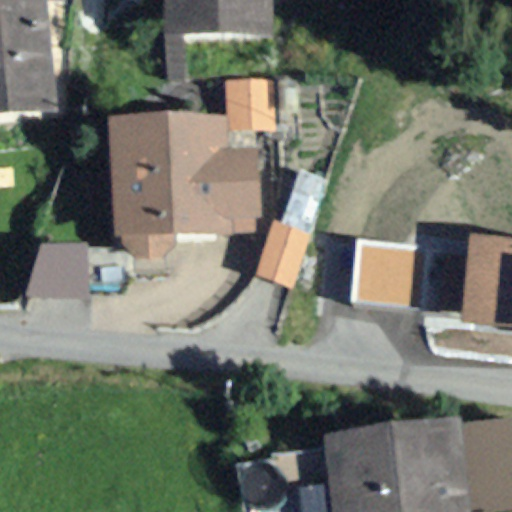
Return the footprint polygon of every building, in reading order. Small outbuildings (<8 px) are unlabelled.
[(260,0),(154,0),(156,46),(262,43),(260,0)] [(0,121),(46,120),(42,3),(0,4),(0,121)] [(222,115),(102,123),(110,241),(230,233),(229,220),(260,218),(255,148),(225,150),(222,115)] [(511,328),(511,243),(461,238),(452,323),(511,328)] [(37,247),(25,297),(80,295),(79,246),(37,247)] [(493,511),(511,509),(511,422),(315,453),(324,511),(493,511)]
